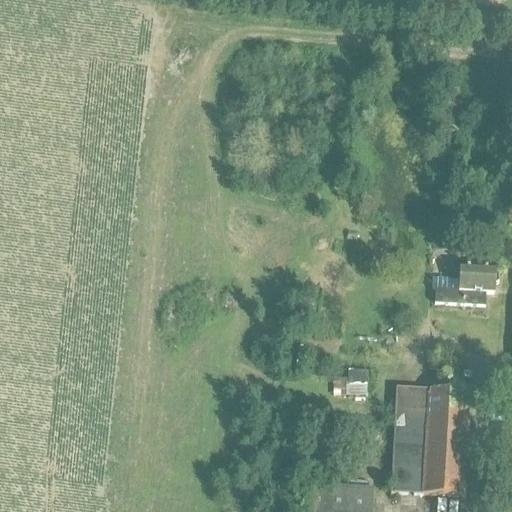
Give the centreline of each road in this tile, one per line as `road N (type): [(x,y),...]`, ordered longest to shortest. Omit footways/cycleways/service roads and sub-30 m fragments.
road 1 (track): [(133,511),(165,131),(207,56),(233,40),(270,34)]
road 2 (track): [(144,22),(468,52),(510,21)]
road 3 (track): [(511,21),(325,0)]
